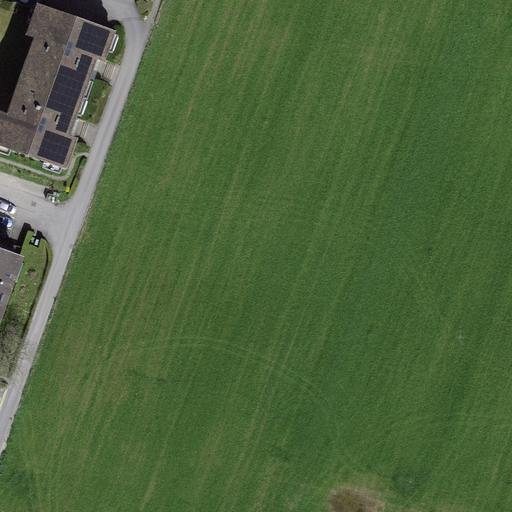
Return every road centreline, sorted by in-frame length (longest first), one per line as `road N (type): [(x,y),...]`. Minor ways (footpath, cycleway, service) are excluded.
road 1 (residential): [(66,0),(140,27),(74,218)]
road 2 (residential): [(74,218),(11,403)]
